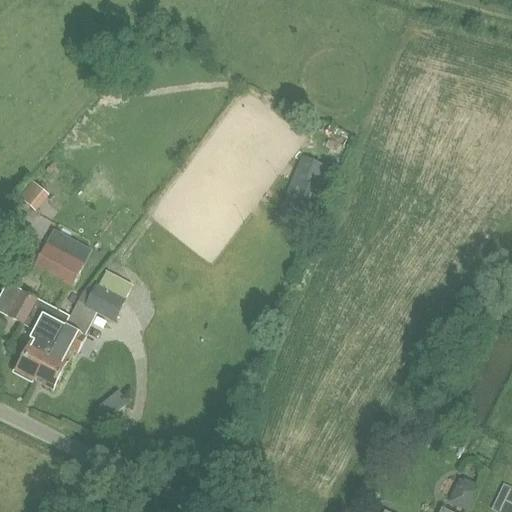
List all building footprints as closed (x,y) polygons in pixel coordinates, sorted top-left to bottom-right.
[(337,168),(306,156),(283,217),(313,229),(337,168)] [(32,185),(18,201),(29,210),(43,194),(32,185)] [(53,234),(33,272),(71,291),(90,254),(53,234)] [(95,290),(89,287),(80,298),(78,304),(85,308),(85,309),(115,325),(134,288),(108,274),(100,289),(96,287),(95,290)] [(35,384),(37,382),(65,329),(70,319),(22,294),(8,319),(34,333),(29,342),(34,344),(18,375),(35,384)] [(65,329),(37,382),(55,391),(75,354),(78,356),(86,340),(65,329)] [(511,511),(511,490),(503,487),(491,511),(511,511)]
